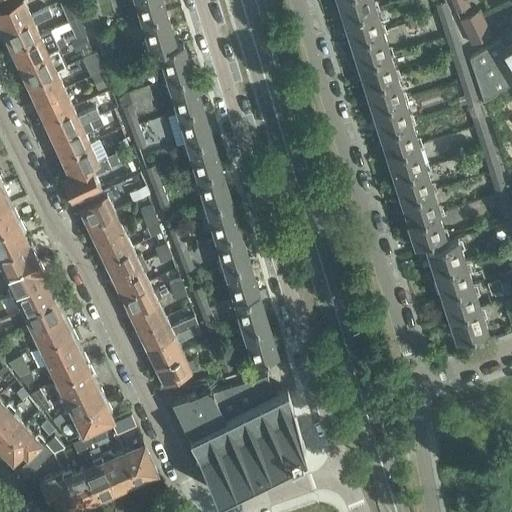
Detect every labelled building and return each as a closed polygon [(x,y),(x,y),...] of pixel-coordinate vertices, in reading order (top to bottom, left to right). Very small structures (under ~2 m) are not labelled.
[(11,0),(0,5),(0,21),(2,26),(31,13),(24,0),(11,0)] [(60,0),(68,18),(78,13),(73,0),(60,0)] [(136,0),(142,19),(167,11),(165,11),(161,0),(136,0)] [(339,0),(344,16),(375,7),(373,0),(339,0)] [(435,0),(436,3),(439,12),(449,8),(446,0),(435,0)] [(463,0),(460,0),(454,3),(457,11),(466,7),(463,0)] [(2,26),(11,45),(39,31),(35,21),(53,12),(49,4),(31,13),(2,26)] [(344,16),(352,39),(383,29),(375,7),(344,16)] [(439,12),(446,34),(456,31),(449,8),(439,12)] [(87,12),(95,33),(103,30),(95,9),(87,12)] [(460,19),(472,43),(491,34),(480,9),(460,19)] [(159,44),(160,48),(176,43),(171,27),(171,26),(171,25),(170,26),(165,12),(167,12),(167,11),(142,19),(151,47),(159,44)] [(78,13),(68,18),(76,37),(86,33),(78,13)] [(19,63),(59,44),(66,41),(63,34),(55,37),(50,26),(39,31),(11,45),(19,63)] [(352,39),(359,62),(390,52),(383,29),(352,39)] [(103,30),(95,33),(103,54),(111,51),(103,30)] [(446,34),(453,57),(463,53),(456,31),(446,34)] [(484,100),(511,82),(511,58),(504,45),(499,38),(470,56),(484,100)] [(160,48),(169,78),(181,74),(182,78),(193,75),(183,41),(176,43),(160,48)] [(19,63),(28,81),(56,67),(67,62),(59,44),(19,63)] [(359,62),(366,85),(397,75),(390,52),(359,62)] [(453,57),(460,79),(471,76),(468,67),(463,53),(453,57)] [(107,66),(115,86),(123,83),(115,62),(107,66)] [(28,81),(36,99),(65,86),(56,67),(28,81)] [(68,76),(71,82),(81,78),(88,75),(85,69),(79,72),(78,71),(68,76)] [(169,78),(179,111),(202,104),(193,75),(182,78),(181,74),(169,78)] [(366,85),(373,108),(404,98),(397,75),(366,85)] [(460,79),(468,102),(478,99),(475,90),(471,76),(460,79)] [(81,78),(71,82),(75,90),(85,86),(81,78)] [(36,99),(44,117),(73,104),(65,86),(36,99)] [(373,108),(381,130),(411,121),(404,98),(373,108)] [(468,102),(475,125),(485,122),(478,99),(468,102)] [(123,105),(131,126),(139,123),(131,102),(123,105)] [(73,104),(44,117),(53,135),(100,113),(96,105),(78,114),(73,104)] [(179,111),(188,140),(199,137),(201,141),(212,137),(202,104),(179,111)] [(53,135),(61,153),(90,140),(85,131),(104,122),(100,113),(53,135)] [(381,130),(388,153),(419,143),(411,121),(381,130)] [(475,125),(482,148),(493,144),(485,122),(475,125)] [(139,123),(131,126),(139,147),(147,144),(139,123)] [(188,140),(198,173),(221,166),(212,137),(201,141),(199,137),(188,140)] [(61,153),(69,171),(91,161),(91,162),(99,159),(98,159),(90,140),(61,153)] [(388,153),(395,176),(426,166),(419,143),(388,153)] [(482,148),(490,170),(500,167),(493,144),(482,148)] [(91,161),(69,171),(62,175),(72,196),(101,183),(96,172),(120,161),(115,151),(98,159),(99,159),(91,162),(91,161)] [(146,166),(154,187),(162,184),(154,163),(146,166)] [(198,173),(207,203),(218,199),(219,203),(231,200),(221,166),(198,173)] [(395,176),(402,199),(433,189),(426,166),(395,176)] [(490,170),(497,193),(507,190),(500,167),(490,170)] [(129,180),(132,187),(143,182),(139,175),(129,180)] [(0,206),(10,202),(7,196),(9,195),(4,184),(0,185),(0,206)] [(162,184),(154,187),(162,208),(170,205),(162,184)] [(80,213),(85,223),(115,209),(111,199),(114,197),(110,189),(79,204),(78,202),(77,202),(82,212),(80,213)] [(407,221),(408,222),(438,212),(441,212),(433,189),(402,199),(409,221),(407,221)] [(511,205),(507,190),(497,193),(504,216),(511,213),(511,205)] [(207,203),(217,236),(240,229),(231,200),(219,203),(218,199),(207,203)] [(0,228),(20,218),(15,207),(13,208),(10,202),(0,206),(0,228)] [(141,209),(143,216),(145,215),(155,211),(152,204),(141,209)] [(92,233),(96,240),(127,225),(124,217),(120,219),(115,209),(85,223),(90,234),(92,233)] [(145,215),(143,216),(147,224),(158,219),(155,211),(145,215)] [(438,212),(408,222),(408,225),(411,233),(415,244),(452,232),(445,234),(438,212)] [(0,249),(27,237),(24,231),(26,230),(20,218),(0,228),(0,249)] [(170,228),(177,248),(186,245),(178,224),(170,228)] [(97,248),(102,259),(132,244),(127,234),(131,232),(127,225),(96,240),(99,248),(97,248)] [(217,236),(226,265),(237,261),(238,265),(250,262),(240,229),(217,236)] [(427,246),(456,338),(457,339),(488,329),(458,236),(427,246)] [(0,259),(5,270),(37,254),(31,241),(29,241),(27,237),(0,249),(0,259)] [(155,246),(158,252),(169,248),(166,241),(155,246)] [(109,268),(113,275),(144,260),(141,252),(137,254),(132,244),(102,259),(107,269),(109,268)] [(186,245),(177,248),(186,269),(194,266),(186,245)] [(169,248),(158,252),(161,260),(172,256),(169,248)] [(6,272),(7,273),(39,258),(38,256),(37,254),(5,270),(6,272)] [(8,285),(12,294),(46,277),(44,272),(46,271),(39,258),(7,273),(11,283),(8,285)] [(115,284),(120,294),(149,280),(145,270),(148,268),(144,260),(113,275),(116,283),(115,284)] [(226,265),(236,298),(259,291),(250,262),(238,265),(237,261),(226,265)] [(19,300),(24,309),(56,293),(51,282),(49,283),(46,277),(12,294),(16,301),(19,300)] [(169,282),(172,289),(183,285),(181,278),(169,282)] [(126,303),(129,311),(161,295),(158,288),(154,290),(149,280),(120,294),(124,304),(126,303)] [(183,285),(172,289),(175,297),(186,293),(183,285)] [(193,288),(201,309),(209,306),(201,285),(193,288)] [(236,298),(244,327),(256,324),(257,328),(269,324),(259,291),(236,298)] [(25,320),(28,328),(63,312),(60,305),(62,304),(56,293),(24,309),(28,318),(25,320)] [(131,319),(136,329),(166,315),(161,305),(165,303),(161,295),(129,311),(133,318),(131,319)] [(209,306),(201,309),(209,330),(217,327),(209,306)] [(36,335),(41,344),(73,328),(68,317),(66,318),(63,312),(28,328),(32,336),(36,335)] [(143,339),(147,346),(198,322),(195,314),(171,325),(166,315),(136,329),(141,339),(143,339)] [(148,354),(153,364),(183,350),(178,340),(201,329),(198,322),(147,346),(150,353),(148,354)] [(244,327),(254,360),(277,353),(269,324),(257,328),(256,324),(244,327)] [(41,355),(45,363),(80,347),(77,340),(79,339),(73,328),(41,344),(45,353),(41,355)] [(216,349),(224,370),(233,367),(225,346),(216,349)] [(53,370),(57,379),(90,363),(85,352),(83,353),(80,347),(45,363),(49,371),(53,370)] [(183,350),(153,364),(158,375),(160,374),(165,384),(165,383),(165,381),(196,367),(192,358),(188,360),(183,350)] [(58,390),(62,398),(96,382),(94,375),(96,374),(90,363),(57,379),(62,388),(58,390)] [(182,418),(179,420),(184,429),(186,428),(187,430),(189,429),(191,434),(190,435),(217,493),(306,450),(288,388),(226,417),(223,413),(272,390),(267,372),(214,389),(213,387),(212,388),(208,380),(192,383),(196,392),(190,395),(189,393),(172,399),(182,418)] [(70,405),(74,414),(107,398),(101,387),(99,388),(96,382),(62,398),(66,406),(70,405)] [(0,420),(15,406),(8,400),(6,402),(0,396),(0,420)] [(107,398),(74,414),(79,423),(75,425),(79,434),(114,417),(110,410),(112,409),(107,398)] [(0,448),(1,449),(27,424),(18,415),(21,412),(15,406),(0,420),(0,448)] [(117,420),(121,428),(135,421),(131,413),(117,420)] [(27,424),(1,449),(8,457),(10,455),(13,459),(23,449),(27,454),(45,437),(38,430),(35,433),(27,424)] [(102,428),(93,432),(96,440),(106,435),(102,428)] [(95,461),(84,466),(97,497),(117,489),(102,453),(102,454),(99,448),(96,440),(93,432),(84,437),(87,444),(95,461)] [(55,433),(46,442),(51,448),(60,439),(55,433)] [(124,449),(137,480),(158,471),(143,436),(133,440),(135,444),(124,449)] [(51,448),(46,442),(19,467),(26,475),(53,450),(51,448)] [(102,453),(117,489),(137,480),(124,449),(113,453),(111,450),(102,453)] [(71,467),(62,470),(77,506),(97,497),(84,466),(72,470),(71,467)] [(61,511),(77,506),(62,470),(41,479),(43,483),(42,483),(42,490),(47,495),(48,495),(49,499),(54,497),(54,498),(55,498),(61,511)]
